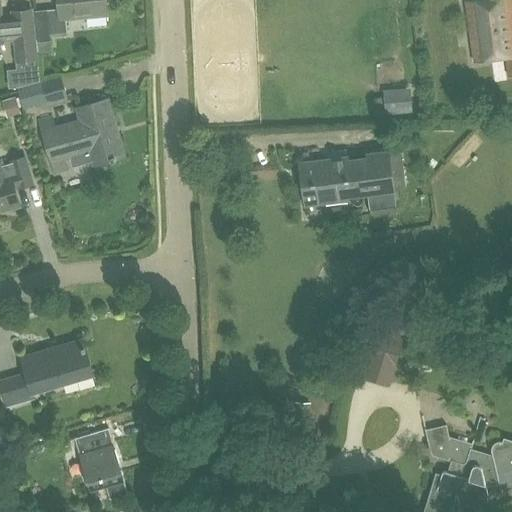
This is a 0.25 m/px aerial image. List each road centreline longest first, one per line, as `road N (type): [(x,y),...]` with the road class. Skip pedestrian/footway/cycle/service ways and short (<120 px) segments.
road 1 (residential): [(178,267),(167,0)]
road 2 (residential): [(189,511),(178,267)]
road 3 (residential): [(0,293),(76,273),(178,267)]
